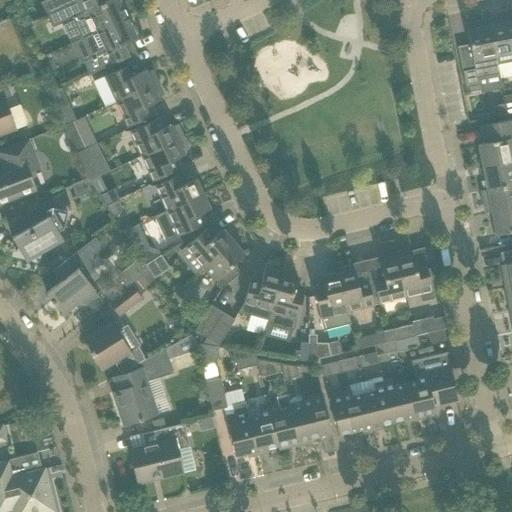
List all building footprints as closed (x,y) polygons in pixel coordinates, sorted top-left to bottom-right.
[(46,0),(41,3),(46,15),(54,11),(77,0),(46,0)] [(127,17),(119,0),(108,0),(106,1),(105,0),(77,0),(54,11),(46,15),(52,27),(74,17),(83,38),(127,17)] [(511,53),(511,22),(510,14),(488,18),(495,57),(511,53)] [(130,56),(125,44),(137,38),(127,17),(83,38),(93,58),(84,62),(89,75),(130,56)] [(458,47),(457,47),(458,51),(462,72),(465,88),(478,85),(477,78),(499,74),(495,57),(488,18),(488,19),(465,23),(469,44),(458,47)] [(116,102),(157,82),(152,70),(146,72),(145,70),(130,77),(125,67),(104,77),(116,102)] [(158,97),(163,95),(157,82),(116,102),(127,127),(156,113),(151,104),(159,100),(158,97)] [(6,84),(0,86),(0,134),(16,129),(4,98),(11,96),(6,84)] [(61,101),(55,90),(50,93),(54,104),(61,101)] [(511,113),(511,94),(503,96),(505,104),(507,114),(511,113)] [(507,114),(505,104),(496,106),(498,116),(507,114)] [(177,124),(171,127),(170,124),(165,127),(160,117),(129,132),(141,156),(183,137),(177,124)] [(511,119),(479,126),(483,143),(477,144),(482,167),(511,161),(511,119)] [(84,151),(72,123),(63,127),(74,156),(84,151)] [(184,155),(183,152),(188,149),(183,137),(141,156),(153,181),(181,168),(177,158),(184,155)] [(28,140),(15,145),(0,150),(0,160),(3,169),(0,170),(0,202),(35,189),(29,172),(39,168),(28,140)] [(95,177),(84,151),(74,156),(78,166),(87,180),(95,177)] [(511,184),(511,161),(482,167),(486,190),(511,184)] [(87,180),(87,181),(99,197),(100,196),(100,195),(107,192),(99,175),(95,177),(87,180)] [(176,176),(158,184),(155,186),(166,211),(203,194),(195,179),(194,179),(193,178),(188,177),(184,179),(181,183),(182,185),(180,186),(176,176)] [(86,179),(71,185),(76,197),(91,190),(86,179)] [(511,207),(511,184),(486,190),(480,191),(485,213),(491,212),(511,207)] [(105,206),(119,199),(114,188),(107,192),(100,195),(105,206)] [(63,193),(40,207),(22,217),(29,227),(11,237),(17,247),(16,252),(21,253),(26,262),(34,257),(39,258),(40,253),(62,240),(57,231),(61,229),(62,229),(67,212),(58,210),(69,203),(63,193)] [(203,194),(166,211),(154,217),(165,242),(178,236),(181,234),(206,223),(202,213),(210,209),(203,194)] [(511,207),(491,212),(495,235),(511,231),(511,207)] [(203,268),(233,242),(232,240),(235,237),(227,229),(224,231),(222,229),(216,235),(209,226),(187,245),(185,247),(203,268)] [(90,274),(91,265),(92,258),(98,252),(99,243),(95,237),(83,246),(53,270),(61,280),(46,293),(51,300),(50,300),(53,304),(54,303),(62,314),(80,300),(85,306),(97,296),(93,290),(94,289),(85,278),(90,274)] [(244,255),(233,242),(203,268),(221,289),(223,287),(238,274),(231,266),(244,255)] [(144,265),(161,255),(158,251),(149,248),(138,255),(139,258),(144,265)] [(434,298),(427,271),(427,268),(416,271),(412,254),(409,255),(408,249),(394,252),(405,298),(420,294),(422,301),(434,298)] [(405,298),(394,252),(381,256),(382,262),(379,262),(383,279),(373,281),(378,304),(405,298)] [(169,268),(161,255),(144,265),(148,271),(153,278),(169,268)] [(127,288),(130,285),(148,271),(144,265),(139,258),(117,276),(127,288)] [(511,286),(511,262),(501,265),(505,288),(511,286)] [(339,272),(337,273),(347,311),(374,305),(373,302),(368,282),(358,285),(354,269),(351,269),(350,265),(338,268),(339,272)] [(270,310),(281,272),(265,267),(260,284),(250,281),(243,303),(238,312),(267,320),(270,310)] [(297,276),(281,272),(270,310),(267,320),(267,323),(293,329),(297,318),(297,315),(303,296),(292,293),(297,276)] [(347,311),(337,273),(321,276),(323,284),(312,287),(319,315),(320,318),(323,330),(326,330),(346,324),(350,323),(347,311)] [(140,298),(139,296),(130,285),(127,288),(109,303),(118,315),(140,298)] [(211,305),(194,331),(206,338),(222,312),(211,305)] [(234,320),(222,312),(206,338),(202,345),(217,347),(234,320)] [(429,332),(444,329),(447,328),(445,316),(426,321),(429,332)] [(111,322),(101,328),(84,339),(91,350),(89,351),(100,370),(113,362),(119,373),(126,369),(144,360),(136,346),(128,350),(111,322)] [(412,324),(396,328),(383,332),(385,343),(395,340),(395,341),(415,336),(412,324)] [(385,343),(383,332),(353,339),(356,350),(374,345),(385,343)] [(327,344),(316,343),(316,334),(308,334),(308,343),(308,362),(330,356),(327,344)] [(398,352),(395,341),(395,340),(385,343),(374,345),(375,352),(376,357),(398,352)] [(308,362),(308,343),(300,343),(300,351),(295,351),(295,360),(308,362)] [(146,382),(162,377),(173,373),(164,348),(144,360),(126,369),(127,372),(113,377),(117,390),(112,392),(123,426),(157,414),(146,382)] [(255,354),(232,350),(235,363),(248,360),(249,363),(257,362),(256,360),(255,354)] [(378,363),(376,357),(375,352),(362,355),(363,359),(370,364),(378,363)] [(452,370),(448,352),(434,355),(437,369),(415,374),(417,381),(405,384),(414,421),(424,418),(423,414),(435,411),(433,407),(458,401),(451,370),(452,370)] [(270,361),(256,360),(257,362),(260,373),(271,370),(270,361)] [(211,411),(226,408),(220,378),(205,381),(211,411)] [(392,422),(382,382),(373,384),(372,379),(360,382),(372,431),(382,428),(381,425),(392,422)] [(414,421),(405,384),(393,387),(392,380),(382,382),(392,422),(403,419),(404,423),(414,421)] [(372,431),(360,382),(349,385),(350,390),(340,392),(340,394),(329,396),(338,435),(362,429),(362,433),(372,431)] [(331,434),(327,414),(321,393),(300,398),(300,396),(288,398),(290,408),(299,445),(320,439),(320,437),(331,434)] [(290,408),(288,398),(287,395),(274,398),(276,404),(267,406),(277,446),(278,450),(299,445),(290,408)] [(257,455),(248,418),(244,402),(231,406),(233,414),(225,416),(230,437),(234,456),(246,453),(247,457),(257,455)] [(277,446),(267,406),(258,408),(260,415),(248,418),(257,455),(267,452),(266,448),(277,446)] [(212,416),(197,420),(200,431),(215,427),(212,416)] [(131,448),(128,449),(137,484),(183,473),(178,449),(189,447),(184,423),(156,430),(141,434),(144,445),(132,448),(131,448)] [(13,511),(51,511),(54,511),(44,469),(21,474),(22,480),(7,484),(2,462),(0,463),(0,511),(13,509),(13,511)]
